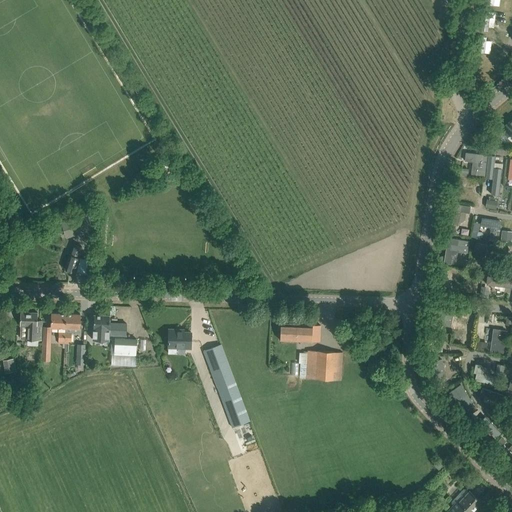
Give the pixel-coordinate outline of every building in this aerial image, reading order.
[(482,9),(480,30),(488,31),(488,27),(490,12),(490,10),(482,9)] [(479,36),(476,52),(484,53),(486,41),(486,37),(479,36)] [(511,72),(511,46),(511,49),(509,52),(503,62),(511,72)] [(511,119),(501,128),(503,130),(501,132),(500,135),(500,138),(503,142),(507,143),(510,142),(511,140),(511,119)] [(466,152),(465,161),(472,162),(477,162),(476,168),(472,167),(471,174),(484,175),(486,155),(466,152)] [(488,156),(485,178),(493,179),(491,194),(499,195),(502,169),(494,168),(494,163),(495,157),(488,156)] [(487,199),(485,207),(493,208),(495,201),(493,200),(494,197),(489,196),(488,199),(487,199)] [(456,204),(452,224),(458,226),(458,221),(460,211),(466,213),(469,213),(470,207),(466,206),(456,204)] [(68,226),(71,236),(92,229),(88,214),(62,222),(66,221),(68,226)] [(482,218),(481,224),(491,226),(489,239),(498,241),(500,227),(499,227),(500,221),(482,218)] [(511,231),(502,231),(501,241),(511,242),(511,233),(511,231)] [(447,244),(443,263),(451,265),(451,262),(452,255),(454,255),(457,253),(457,251),(467,253),(470,241),(448,238),(447,244)] [(476,243),(475,250),(494,253),(495,246),(476,243)] [(73,244),(68,260),(65,270),(75,273),(80,258),(78,257),(82,247),(73,244)] [(503,245),(499,262),(505,263),(509,246),(503,245)] [(487,276),(486,284),(495,285),(505,286),(504,291),(510,292),(511,287),(511,279),(487,276)] [(434,310),(432,319),(437,320),(436,323),(450,326),(453,312),(439,309),(439,311),(434,310)] [(20,338),(27,338),(27,340),(41,340),(42,321),(37,321),(37,312),(20,312),(20,325),(21,325),(20,338)] [(58,340),(65,341),(66,314),(51,313),(51,327),(58,327),(58,340)] [(66,314),(65,341),(68,341),(71,341),(71,328),(79,328),(80,314),(66,314)] [(110,315),(94,315),(93,339),(108,340),(109,334),(125,335),(126,324),(109,324),(110,315)] [(280,340),(319,342),(320,325),(280,323),(280,340)] [(169,329),(168,339),(168,354),(176,354),(176,347),(190,348),(191,332),(177,332),(177,330),(169,329)] [(492,336),(490,351),(503,353),(506,331),(499,330),(498,336),(492,336)] [(136,339),(115,338),(114,355),(135,356),(136,339)] [(425,340),(425,351),(434,351),(441,351),(441,345),(434,345),(434,340),(425,340)] [(221,344),(203,351),(207,360),(231,427),(249,421),(225,353),(221,344)] [(76,359),(84,360),(85,345),(77,345),(76,359)] [(307,364),(306,378),(341,380),(342,362),(342,352),(308,350),(308,353),(307,364)] [(13,358),(2,360),(5,372),(15,370),(13,358)] [(442,359),(426,363),(430,380),(446,377),(442,359)] [(475,364),(474,372),(477,373),(475,380),(497,385),(499,378),(487,375),(480,374),(481,368),(481,366),(475,364)] [(497,364),(496,372),(503,373),(505,365),(497,364)] [(450,392),(449,392),(453,398),(464,410),(473,403),(460,384),(456,388),(450,392)] [(439,385),(434,388),(437,393),(442,390),(439,385)] [(482,388),(479,395),(492,399),(500,402),(503,395),(491,391),(482,388)] [(474,404),(469,408),(472,413),(477,409),(474,404)] [(485,417),(480,422),(495,438),(500,433),(492,424),(485,417)] [(501,438),(496,443),(500,447),(505,441),(501,438)] [(434,465),(439,469),(442,465),(438,461),(434,465)] [(458,500),(451,508),(446,511),(471,511),(481,502),(470,491),(459,502),(458,500)]
